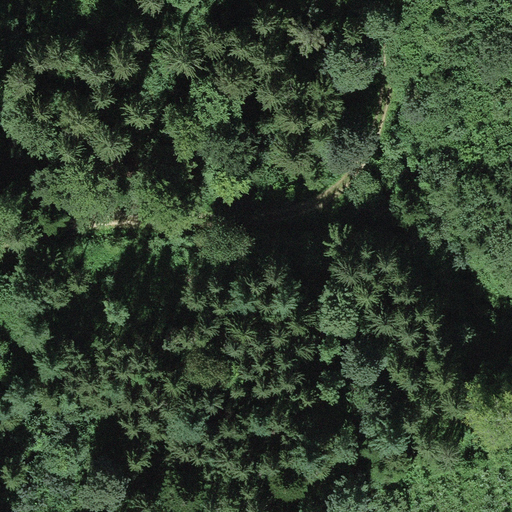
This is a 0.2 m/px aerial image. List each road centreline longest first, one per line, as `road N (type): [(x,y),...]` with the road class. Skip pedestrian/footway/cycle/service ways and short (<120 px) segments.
road 1 (track): [(384,0),(385,72),(363,159),(307,211),(246,224),(48,237),(0,260)]
road 2 (track): [(377,119),(493,0)]
